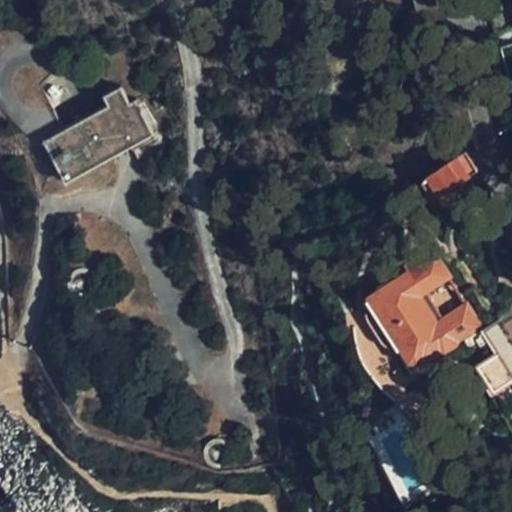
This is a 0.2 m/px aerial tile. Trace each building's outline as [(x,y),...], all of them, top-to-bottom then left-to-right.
[(436,0),(414,0),(417,9),(437,4),(436,0)] [(511,73),(498,81),(511,107),(511,73)] [(98,90),(104,99),(41,137),(66,178),(128,141),(136,154),(140,152),(135,143),(154,132),(131,93),(125,96),(116,80),(98,90)] [(465,148),(426,174),(428,177),(416,184),(427,203),(441,194),(463,179),(478,169),(465,148)] [(463,179),(441,194),(448,204),(456,199),(452,194),(466,184),(463,179)] [(413,267),(375,292),(414,356),(417,354),(420,359),(441,347),(443,349),(459,339),(459,335),(478,322),(466,304),(442,319),(425,290),(448,275),(435,254),(429,258),(425,252),(410,262),(413,267)] [(431,290),(442,311),(466,299),(455,278),(431,290)] [(414,356),(375,292),(364,298),(405,362),(414,356)] [(511,379),(511,338),(499,318),(486,326),(501,350),(480,362),(496,389),(511,379)]
